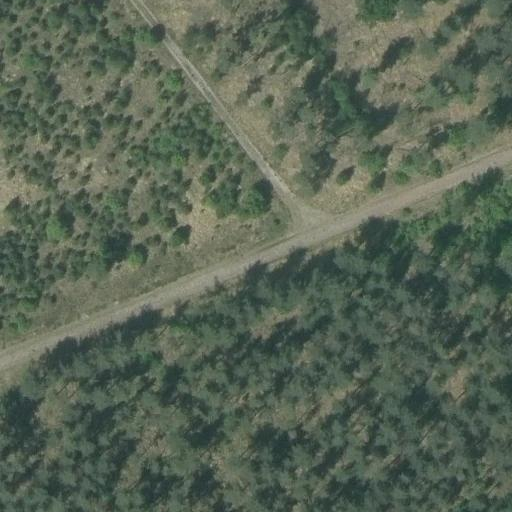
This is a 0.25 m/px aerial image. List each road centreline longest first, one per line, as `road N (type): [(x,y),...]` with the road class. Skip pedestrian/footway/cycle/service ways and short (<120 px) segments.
road 1 (track): [(0,366),(511,156)]
road 2 (track): [(138,0),(318,236)]
